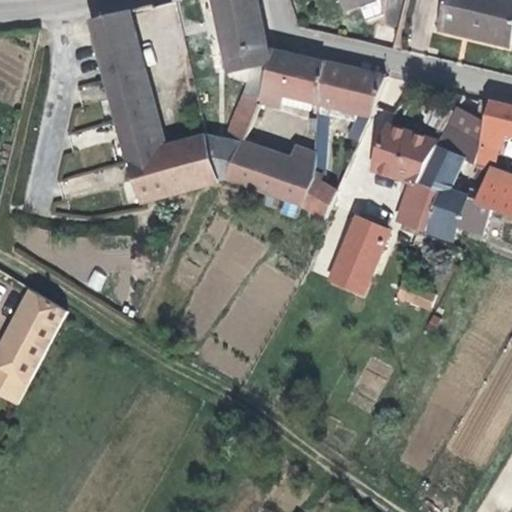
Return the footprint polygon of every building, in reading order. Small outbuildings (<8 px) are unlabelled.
[(235,131),(232,144),(245,149),(247,143),(264,90),(271,67),(267,49),(254,0),(213,0),(230,73),(249,70),(244,86),(248,87),(244,102),(250,103),(242,133),(235,131)] [(370,23),(380,20),(382,0),(340,0),(346,13),(363,6),(370,23)] [(510,49),(511,41),(511,0),(445,0),(437,32),(475,41),(510,49)] [(158,150),(164,149),(130,9),(120,12),(154,151),(158,150)] [(93,19),(137,200),(174,192),(168,168),(164,169),(158,150),(154,151),(120,12),(93,19)] [(267,49),(271,67),(264,90),(270,92),(302,101),(300,115),(300,119),(308,120),(310,103),(323,61),(291,54),(267,49)] [(351,67),(323,61),(310,103),(364,114),(381,74),(351,67)] [(270,92),(267,107),(300,115),(302,101),(270,92)] [(511,105),(490,100),(468,165),(485,170),(491,152),(495,154),(499,144),(504,146),(511,136),(511,105)] [(440,128),(446,131),(459,112),(453,108),(440,128)] [(365,157),(404,181),(390,215),(398,220),(407,224),(415,226),(419,227),(420,226),(430,190),(413,180),(430,146),(431,144),(408,131),(386,119),(365,157)] [(448,144),(453,135),(446,131),(440,128),(431,144),(430,146),(443,153),(448,144)] [(305,149),(302,171),(313,172),(314,162),(310,162),(311,146),(316,146),(317,136),(307,136),(305,149)] [(242,153),(209,140),(164,149),(158,150),(164,169),(168,168),(174,192),(227,181),(242,153)] [(298,211),(302,177),(281,169),(254,158),(256,147),(247,143),(245,149),(242,153),(227,181),(298,211)] [(305,149),(285,146),(281,169),(302,177),(302,171),(305,149)] [(474,234),(483,207),(470,203),(436,191),(453,159),(443,153),(430,146),(413,180),(430,190),(420,226),(444,236),(447,225),(474,234)] [(324,222),(333,190),(302,177),(298,211),(324,222)] [(511,186),(480,177),(470,203),(483,207),(511,216),(511,186)] [(286,220),(290,211),(280,207),(277,216),(286,220)] [(354,219),(349,232),(340,259),(370,273),(386,232),(357,220),(354,219)] [(418,305),(424,292),(394,278),(388,291),(418,305)] [(31,289),(0,347),(0,365),(16,374),(3,396),(17,403),(66,309),(31,289)] [(0,394),(3,396),(16,374),(0,365),(0,394)] [(410,442),(400,461),(423,473),(433,454),(410,442)]
